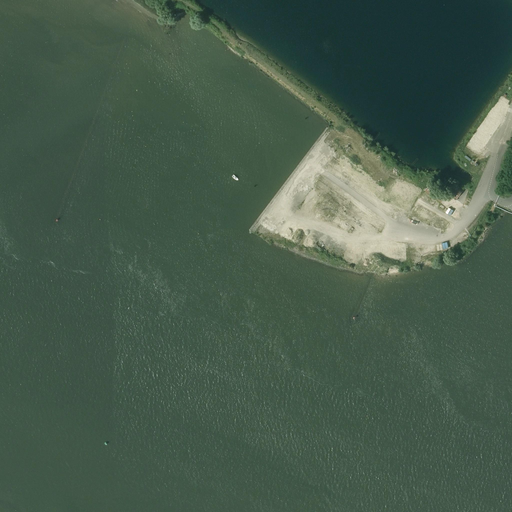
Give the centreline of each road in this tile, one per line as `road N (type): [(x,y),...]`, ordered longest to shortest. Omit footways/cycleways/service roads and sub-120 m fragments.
road 1 (motorway): [(511,306),(425,511)]
road 2 (motorway): [(442,511),(511,351)]
